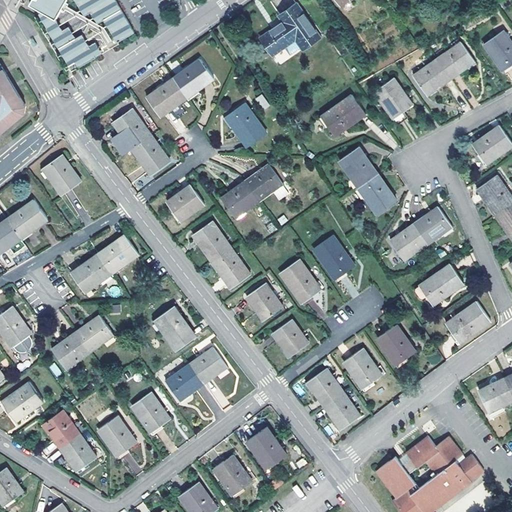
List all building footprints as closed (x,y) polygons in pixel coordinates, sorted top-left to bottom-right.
[(97,57),(90,45),(84,33),(77,37),(70,25),(63,29),(57,18),(66,0),(78,0),(86,14),(94,10),(100,21),(106,18),(116,35),(119,33),(122,39),(135,32),(117,0),(32,0),(31,3),(45,11),(41,13),(70,65),(76,62),(79,67),(97,57)] [(320,37),(297,4),(280,15),(284,22),(261,37),(273,55),(296,39),(303,49),(320,37)] [(511,42),(503,30),(484,43),(504,70),(511,64),(511,42)] [(97,41),(90,45),(97,57),(104,53),(97,41)] [(462,42),(439,58),(452,78),(476,61),(462,42)] [(201,58),(174,77),(188,97),(215,78),(201,58)] [(439,58),(415,76),(428,95),(452,78),(439,58)] [(0,135),(27,114),(27,105),(2,63),(0,61),(0,69),(1,69),(23,105),(22,112),(0,131),(0,135)] [(0,131),(22,112),(23,105),(1,69),(0,69),(0,131)] [(174,77),(147,97),(161,117),(188,97),(174,77)] [(394,77),(375,91),(394,118),(414,105),(394,77)] [(262,94),(255,98),(263,110),(269,106),(262,94)] [(322,116),(335,135),(366,113),(353,94),(322,116)] [(226,116),(248,147),(268,133),(246,102),(226,116)] [(114,121),(132,148),(151,134),(133,107),(114,121)] [(473,144),(487,164),(511,146),(511,140),(501,125),(473,144)] [(132,148),(151,175),(171,161),(151,134),(132,148)] [(340,159),(359,187),(378,173),(359,146),(340,159)] [(62,154),(60,156),(67,165),(69,164),(62,154)] [(82,181),(69,164),(67,165),(60,156),(43,168),(62,195),(82,181)] [(246,181),(260,201),(284,183),(270,164),(246,181)] [(359,187),(377,213),(397,200),(378,173),(359,187)] [(497,215),(511,204),(511,195),(497,174),(479,188),(497,215)] [(260,201),(246,181),(222,198),(236,218),(260,201)] [(167,201),(181,221),(205,204),(191,184),(167,201)] [(34,199),(17,211),(19,213),(9,220),(21,238),(48,219),(34,199)] [(511,236),(511,204),(497,215),(511,236)] [(453,226),(439,207),(415,224),(429,243),(453,226)] [(17,211),(7,218),(9,220),(19,213),(17,211)] [(0,226),(0,252),(21,238),(9,220),(0,226)] [(194,234),(213,261),(232,247),(213,220),(194,234)] [(429,243),(415,224),(392,241),(405,259),(429,243)] [(125,234),(107,247),(109,250),(100,256),(112,273),(139,253),(125,234)] [(314,248),(336,279),(355,265),(333,234),(314,248)] [(107,247),(98,254),(100,256),(109,250),(107,247)] [(251,274),(232,247),(213,261),(231,288),(251,274)] [(98,254),(88,260),(90,263),(100,256),(98,254)] [(90,263),(88,260),(76,269),(72,272),(85,292),(112,273),(100,256),(90,263)] [(280,272),(303,303),(322,289),(300,258),(280,272)] [(427,295),(433,304),(465,282),(452,263),(417,288),(417,291),(421,298),(424,298),(427,295)] [(247,296),(264,320),(284,306),(267,282),(247,296)] [(447,324),(460,342),(491,320),(478,301),(447,324)] [(175,305),(172,307),(179,316),(181,315),(175,305)] [(23,325),(25,324),(12,306),(0,314),(0,329),(12,347),(14,346),(15,348),(19,350),(23,350),(26,349),(30,347),(31,345),(32,343),(32,340),(32,339),(29,335),(23,325)] [(197,336),(181,315),(179,316),(172,307),(155,320),(177,350),(197,336)] [(100,314),(90,321),(92,323),(102,317),(100,314)] [(92,323),(90,321),(76,332),(90,352),(114,335),(102,317),(92,323)] [(290,357),(310,343),(292,318),(272,332),(290,357)] [(378,337),(397,365),(416,351),(397,323),(378,337)] [(31,333),(25,324),(23,325),(29,335),(31,333)] [(66,369),(90,352),(76,332),(61,342),(63,345),(54,351),(66,369)] [(61,342),(52,349),(54,351),(63,345),(61,342)] [(214,347),(204,353),(206,356),(215,349),(214,347)] [(344,361),(363,389),(383,375),(363,347),(344,361)] [(206,356),(204,353),(189,364),(203,384),(228,367),(215,349),(206,356)] [(54,363),(49,367),(56,377),(62,373),(54,363)] [(180,401),(203,384),(189,364),(175,374),(177,377),(167,383),(180,401)] [(308,381),(325,406),(345,392),(327,367),(308,381)] [(175,374),(166,381),(167,383),(177,377),(175,374)] [(489,411),(511,400),(511,390),(506,377),(479,389),(489,411)] [(2,401),(14,419),(24,412),(26,414),(43,402),(29,382),(2,401)] [(162,411),(164,410),(151,391),(132,405),(151,433),(169,420),(162,411)] [(325,406),(342,429),(362,415),(345,392),(325,406)] [(63,409),(61,411),(67,420),(70,418),(63,409)] [(171,419),(164,410),(162,411),(169,420),(171,419)] [(43,423),(60,447),(80,433),(70,418),(67,420),(61,411),(43,423)] [(24,412),(14,419),(16,421),(26,414),(24,412)] [(129,435),(131,433),(117,415),(98,429),(118,457),(135,444),(129,435)] [(278,447),(280,445),(267,427),(248,441),(267,468),(284,456),(278,447)] [(77,471),(95,459),(88,449),(91,448),(80,433),(60,447),(77,471)] [(137,443),(131,433),(129,435),(135,444),(137,443)] [(407,460),(402,463),(396,455),(377,469),(398,496),(393,500),(401,511),(430,511),(473,481),(472,480),(485,470),(473,454),(460,464),(457,460),(464,455),(450,436),(437,446),(429,436),(407,452),(411,457),(407,460)] [(287,454),(280,445),(278,447),(284,456),(287,454)] [(97,457),(91,448),(88,449),(95,459),(97,457)] [(244,474),(246,472),(233,454),(214,468),(233,496),(250,483),(244,474)] [(0,500),(3,505),(21,493),(15,483),(17,482),(7,467),(0,471),(0,500)] [(253,481),(246,472),(244,474),(250,483),(253,481)] [(23,491),(17,482),(15,483),(21,493),(23,491)] [(210,501),(212,500),(199,482),(180,496),(191,511),(215,511),(217,511),(210,501)] [(219,509),(212,500),(210,501),(217,511),(219,509)] [(68,511),(62,503),(49,511),(68,511)]
